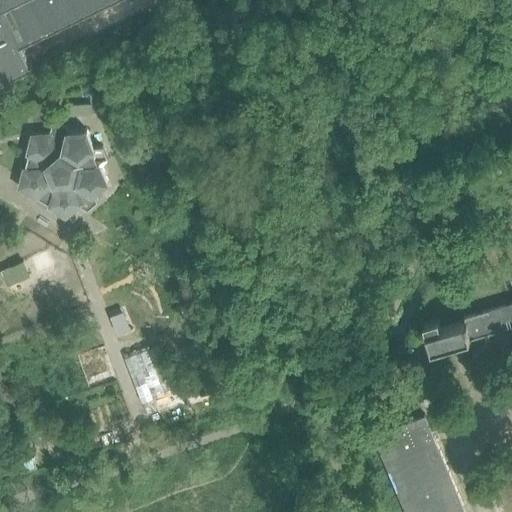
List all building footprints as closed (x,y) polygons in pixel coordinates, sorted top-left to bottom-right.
[(3,0),(3,2),(0,3),(0,81),(33,65),(31,61),(30,62),(21,44),(110,0),(3,0)] [(91,113),(90,103),(67,104),(68,115),(91,113)] [(49,206),(66,216),(80,205),(88,210),(98,201),(94,192),(108,180),(101,164),(108,158),(103,145),(94,146),(87,129),(69,131),(65,122),(52,123),(50,132),(32,133),(27,153),(28,154),(25,168),(26,169),(37,196),(37,197),(49,204),(49,206)] [(12,265),(1,270),(8,285),(19,280),(12,265)] [(432,348),(511,324),(511,302),(463,317),(465,320),(441,327),(438,318),(424,322),(432,348)] [(209,357),(202,339),(181,346),(188,365),(209,357)] [(170,391),(153,347),(142,351),(129,356),(145,400),(170,391)] [(201,392),(220,386),(214,368),(195,374),(201,392)] [(466,511),(425,414),(374,435),(406,511),(466,511)] [(37,467),(34,457),(34,456),(9,463),(13,475),(37,467)]
